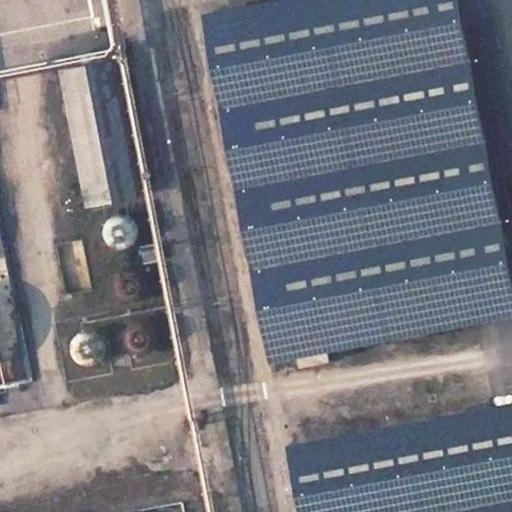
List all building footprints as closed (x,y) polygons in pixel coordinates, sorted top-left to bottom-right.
[(511,301),(511,237),(466,0),(330,0),(216,22),(279,350),(511,301)] [(68,71),(95,213),(152,201),(125,61),(68,71)] [(128,248),(134,247),(136,246),(143,241),(146,236),(146,231),(145,222),(141,218),(137,215),(128,213),(123,214),(116,219),(113,223),(111,232),(113,237),(116,242),(123,247),(128,248)] [(86,261),(59,266),(70,318),(97,312),(86,261)] [(131,299),(137,301),(139,302),(145,301),(152,297),(156,290),(157,285),(156,279),(154,274),(150,271),(142,268),(134,269),(129,271),(125,278),(123,283),(124,289),(127,296),(131,299)] [(0,364),(2,362),(7,354),(9,349),(12,340),(12,331),(10,321),(8,317),(6,312),(0,305),(0,364)] [(136,336),(136,341),(136,344),(138,348),(142,352),(149,355),(154,356),(159,354),(165,350),(168,343),(168,337),(165,330),(161,327),(154,324),(149,324),(144,326),(140,329),(136,336)] [(114,342),(111,337),(109,335),(103,331),(97,330),(92,331),(87,334),(83,340),(81,345),(82,351),(85,358),(89,361),(94,363),(100,364),(107,361),(113,355),(114,350),(114,342)] [(511,511),(511,406),(292,449),(304,511),(511,511)]
